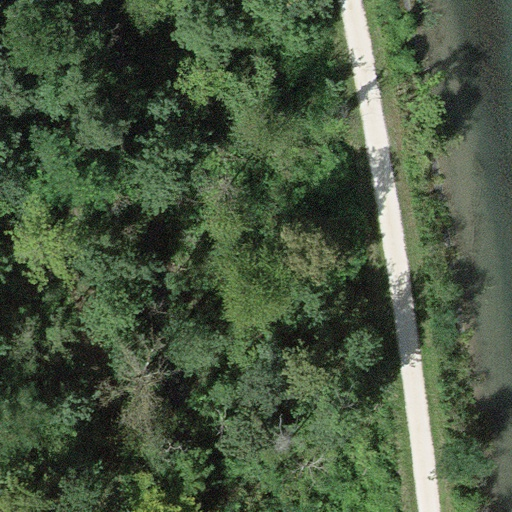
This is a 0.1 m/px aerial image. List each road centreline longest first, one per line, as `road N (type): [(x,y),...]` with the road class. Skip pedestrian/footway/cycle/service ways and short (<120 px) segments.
road 1 (track): [(349,0),(433,511)]
road 2 (track): [(36,0),(101,436),(96,511)]
